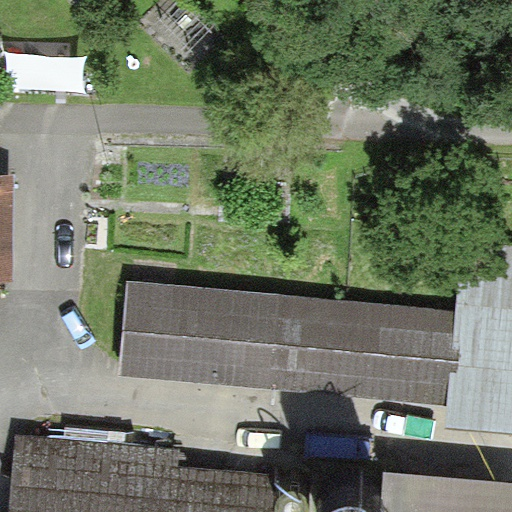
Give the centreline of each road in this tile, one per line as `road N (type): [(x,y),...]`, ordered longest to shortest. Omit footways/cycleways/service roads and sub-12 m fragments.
road 1 (track): [(0,424),(76,414),(511,450)]
road 2 (track): [(284,0),(363,82),(427,123),(511,122)]
